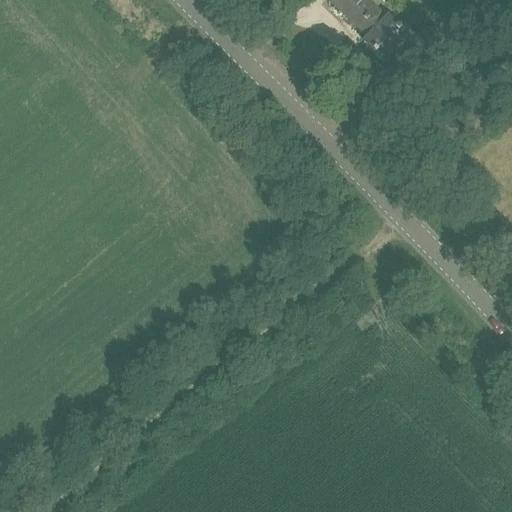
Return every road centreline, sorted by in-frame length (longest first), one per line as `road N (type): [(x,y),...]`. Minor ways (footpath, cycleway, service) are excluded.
road 1 (tertiary): [(511,337),(407,221),(179,0)]
road 2 (track): [(46,511),(407,221)]
